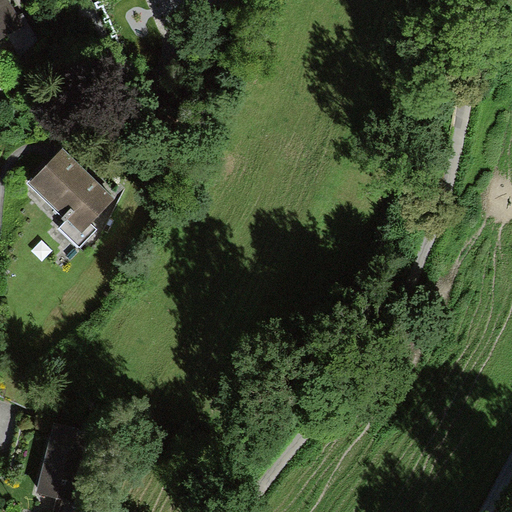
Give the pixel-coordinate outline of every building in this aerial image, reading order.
[(0,0),(0,39),(24,25),(9,0),(0,0)] [(194,126),(160,106),(132,153),(166,173),(194,126)] [(1,114),(0,114),(0,136),(9,133),(1,114)] [(114,198),(60,148),(26,184),(65,221),(57,230),(77,248),(94,230),(88,225),(114,198)] [(89,430),(50,421),(34,496),(72,504),(89,430)]
